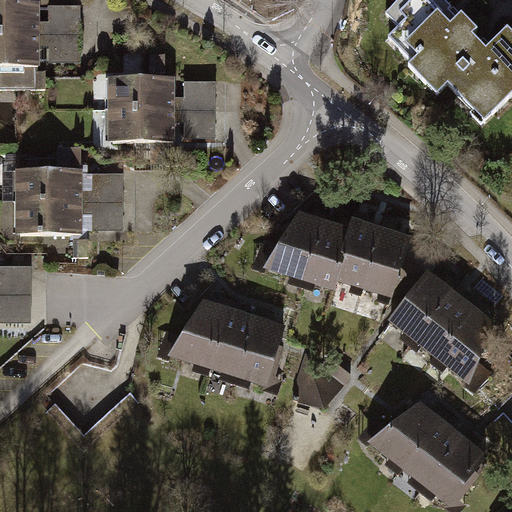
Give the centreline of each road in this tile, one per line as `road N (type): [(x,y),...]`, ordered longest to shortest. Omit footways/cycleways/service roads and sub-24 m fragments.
road 1 (residential): [(340,108),(0,415)]
road 2 (residential): [(511,258),(340,108)]
